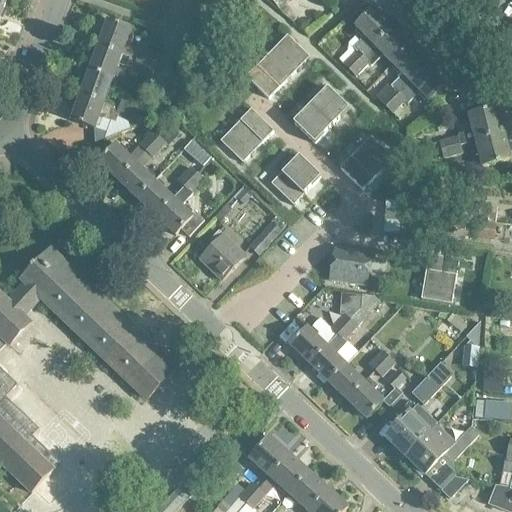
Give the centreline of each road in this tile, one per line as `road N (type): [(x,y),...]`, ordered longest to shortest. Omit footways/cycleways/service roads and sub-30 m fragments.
road 1 (residential): [(404,511),(4,133)]
road 2 (unknown): [(221,339),(355,190),(347,169),(233,69)]
road 3 (residential): [(4,133),(56,0)]
